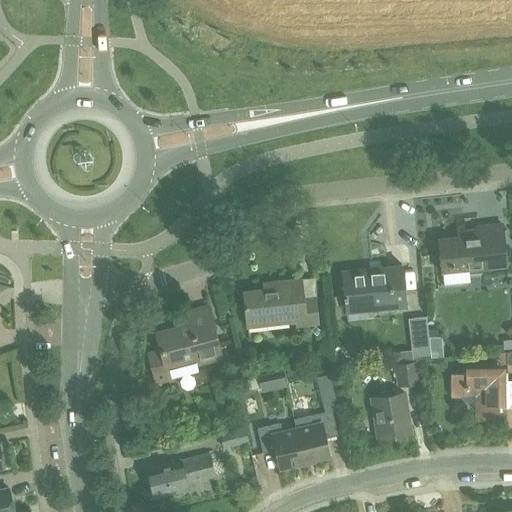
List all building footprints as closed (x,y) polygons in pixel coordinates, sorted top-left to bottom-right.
[(464,231),(462,221),(457,221),(459,236),(438,239),(442,272),(505,265),(501,223),(477,226),(478,229),(464,231)] [(347,310),(407,303),(402,262),(342,269),(347,310)] [(303,298),(301,279),(282,281),(283,287),(243,292),(246,321),(265,319),(265,323),(295,320),(296,327),(319,325),(315,296),(303,298)] [(155,385),(172,380),(171,378),(200,370),(198,362),(220,356),(207,306),(185,312),(189,324),(157,332),(161,348),(146,351),(155,385)] [(411,318),(413,338),(428,336),(427,329),(425,316),(411,318)] [(428,336),(438,336),(437,328),(427,329),(428,336)] [(397,386),(420,383),(417,360),(393,364),(397,386)] [(511,379),(508,380),(507,372),(503,372),(503,367),(466,368),(467,372),(450,373),(451,397),(474,397),(474,421),(499,420),(499,413),(503,413),(504,408),(511,408),(511,379)] [(268,390),(294,383),(290,370),(265,377),(268,390)] [(315,378),(318,391),(331,388),(328,375),(315,378)] [(377,436),(411,430),(404,390),(370,396),(377,436)] [(294,428),(303,462),(329,456),(325,438),(338,435),(331,410),(308,416),(311,424),(294,428)] [(303,462),(294,428),(282,431),(280,422),(257,428),(263,453),(273,450),(277,468),(303,462)] [(223,448),(248,442),(245,426),(219,432),(223,448)] [(216,461),(214,453),(209,454),(209,453),(146,468),(153,497),(186,489),(185,482),(214,476),(211,462),(216,461)] [(0,511),(14,511),(10,488),(0,490),(0,511)]
